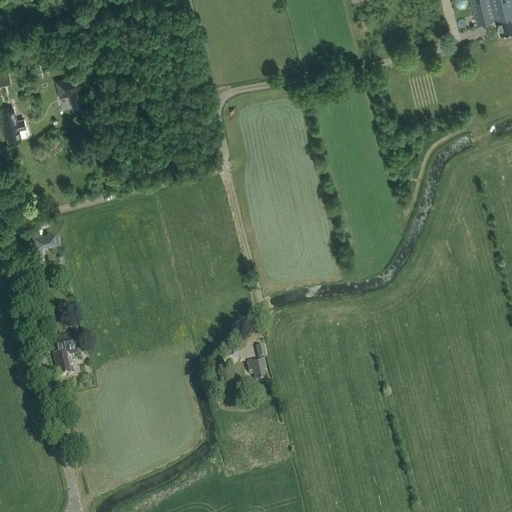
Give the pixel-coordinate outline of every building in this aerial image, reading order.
[(511,0),(470,0),(477,24),(494,20),(496,25),(498,24),(500,35),(511,31),(511,0)] [(0,72),(0,86),(11,84),(8,71),(0,72)] [(55,81),(59,98),(77,94),(73,77),(55,81)] [(21,139),(19,130),(25,128),(23,119),(16,121),(13,109),(0,112),(0,120),(4,139),(7,138),(8,143),(21,139)] [(42,234),(33,236),(35,248),(43,247),(44,245),(50,243),(52,245),(59,243),(56,231),(48,233),(48,234),(42,235),(42,234)] [(75,339),(56,343),(59,353),(53,354),(56,367),(58,366),(60,377),(74,374),(69,352),(78,350),(75,339)] [(264,358),(265,358),(263,346),(256,347),(258,359),(247,361),(248,364),(247,365),(248,372),(253,371),(255,382),(267,380),(265,371),(267,371),(264,358)] [(213,373),(225,367),(222,360),(210,367),(213,373)]
